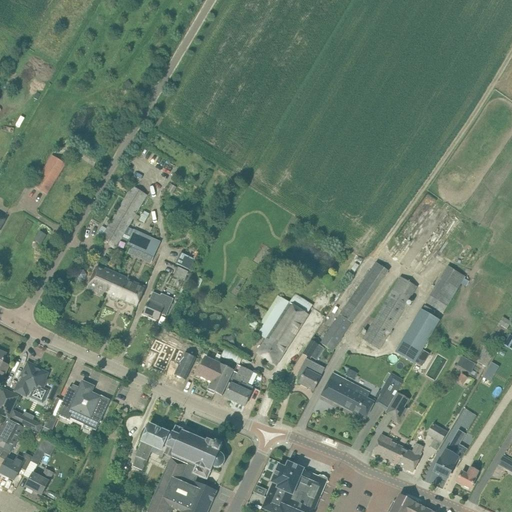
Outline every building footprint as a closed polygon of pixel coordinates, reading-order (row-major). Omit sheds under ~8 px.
[(52,156),(33,186),(47,195),(66,164),(52,156)] [(131,236),(125,233),(147,196),(132,187),(100,241),(115,250),(122,238),(129,242),(126,246),(153,258),(160,242),(133,230),(131,236)] [(214,207),(210,212),(216,216),(219,210),(214,207)] [(34,241),(41,245),(46,236),(40,232),(34,241)] [(179,260),(177,265),(190,270),(192,265),(179,260)] [(389,271),(377,263),(321,343),(333,351),(352,322),(389,271)] [(425,304),(445,313),(463,275),(443,265),(425,304)] [(176,266),(172,276),(184,282),(188,272),(176,266)] [(108,298),(109,298),(120,275),(112,271),(111,274),(97,267),(87,289),(105,296),(105,295),(109,297),(108,298)] [(120,275),(109,298),(118,302),(119,300),(137,308),(146,286),(129,279),(120,275)] [(197,277),(193,285),(198,287),(202,280),(197,277)] [(362,340),(380,350),(417,287),(400,277),(362,340)] [(153,293),(144,313),(159,320),(161,314),(166,316),(174,299),(161,294),(160,296),(153,293)] [(297,331),(312,307),(294,296),(290,303),(282,298),(259,334),(267,339),(257,354),(275,365),(297,331)] [(395,353),(414,364),(415,363),(422,350),(440,321),(421,310),(395,353)] [(503,317),(498,324),(507,330),(511,322),(503,317)] [(511,336),(508,334),(502,345),(511,350),(511,349),(511,336)] [(153,366),(165,371),(175,349),(156,340),(151,349),(159,353),(153,366)] [(303,354),(311,359),(319,347),(311,342),(303,354)] [(477,362),(487,367),(497,348),(488,343),(477,362)] [(196,358),(179,350),(174,360),(180,363),(174,375),(185,380),(196,358)] [(422,350),(415,363),(421,366),(429,354),(422,350)] [(0,379),(3,381),(9,366),(2,363),(3,361),(4,361),(4,360),(4,359),(6,354),(5,356),(0,353),(0,379)] [(211,382),(207,390),(217,394),(221,387),(225,389),(234,372),(205,358),(197,376),(211,382)] [(306,359),(298,374),(303,377),(299,383),(313,391),(325,370),(320,367),(321,367),(306,359)] [(28,367),(27,366),(15,392),(26,397),(29,390),(32,392),(34,399),(40,402),(44,400),(47,395),(44,388),(43,388),(46,381),(43,380),(46,375),(37,371),(38,368),(30,365),(30,366),(28,367)] [(251,391),(254,386),(248,383),(253,371),(241,366),(238,374),(236,378),(243,381),(236,395),(235,395),(232,401),(245,407),(252,391),(251,391)] [(236,395),(243,381),(236,378),(238,374),(234,372),(229,381),(232,382),(225,398),(232,401),(235,395),(236,395)] [(363,389),(333,373),(322,395),(366,418),(374,403),(359,395),(363,389)] [(379,390),(377,394),(391,402),(397,392),(404,381),(397,378),(393,384),(392,385),(388,383),(386,386),(385,386),(381,392),(379,390)] [(71,419),(96,431),(110,400),(101,396),(100,398),(91,393),(92,390),(85,387),(87,384),(83,382),(80,388),(73,385),(71,388),(69,387),(56,416),(70,422),(71,419)] [(3,391),(0,397),(0,415),(9,420),(17,424),(27,429),(39,435),(43,427),(44,425),(13,409),(17,398),(3,391)] [(409,400),(397,392),(391,402),(385,413),(394,418),(392,421),(398,424),(407,410),(404,408),(409,400)] [(50,393),(48,399),(54,402),(56,398),(57,396),(50,393)] [(44,425),(43,427),(50,430),(52,431),(57,420),(48,415),(44,425)] [(0,447),(3,449),(17,424),(9,420),(0,437),(0,447)] [(17,424),(3,449),(11,453),(18,440),(20,441),(27,429),(17,424)] [(433,424),(427,435),(441,443),(447,432),(433,424)] [(164,456),(172,433),(170,432),(169,433),(149,425),(136,455),(133,467),(142,471),(146,462),(147,462),(150,455),(151,453),(163,458),(164,456)] [(164,456),(171,459),(188,466),(189,464),(196,467),(192,476),(193,476),(194,474),(207,480),(213,467),(216,468),(219,468),(221,467),(223,465),(225,462),(225,459),(224,457),(222,454),(219,453),(222,445),(216,442),(215,443),(207,439),(206,442),(183,432),(184,430),(175,426),(172,433),(164,456)] [(440,459),(434,472),(448,478),(453,466),(453,465),(458,458),(453,455),(454,452),(458,446),(458,447),(466,434),(458,430),(453,440),(446,451),(440,459)] [(372,453),(398,466),(406,449),(395,444),(395,443),(381,436),(372,453)] [(56,447),(43,440),(31,462),(38,466),(44,453),(51,456),(56,447)] [(406,449),(398,466),(413,473),(420,457),(419,456),(423,447),(416,444),(412,453),(406,450),(406,449)] [(0,473),(14,480),(20,468),(25,471),(32,458),(25,454),(22,460),(17,457),(13,464),(6,461),(0,472),(0,473)] [(217,491),(195,482),(192,478),(193,476),(192,476),(196,467),(189,464),(188,466),(171,459),(153,500),(147,511),(171,511),(173,508),(182,511),(181,511),(207,511),(212,501),(213,502),(216,496),(215,496),(217,491)] [(272,483),(261,508),(270,511),(313,511),(327,481),(303,471),(304,470),(288,463),(285,468),(279,465),(271,483),(272,483)] [(471,490),(476,479),(479,473),(470,468),(467,475),(462,472),(457,483),(471,490)] [(42,478),(33,474),(26,487),(42,495),(49,482),(48,482),(53,474),(46,470),(42,478)] [(391,511),(432,511),(431,511),(430,511),(428,511),(426,511),(427,509),(400,496),(391,511)]
